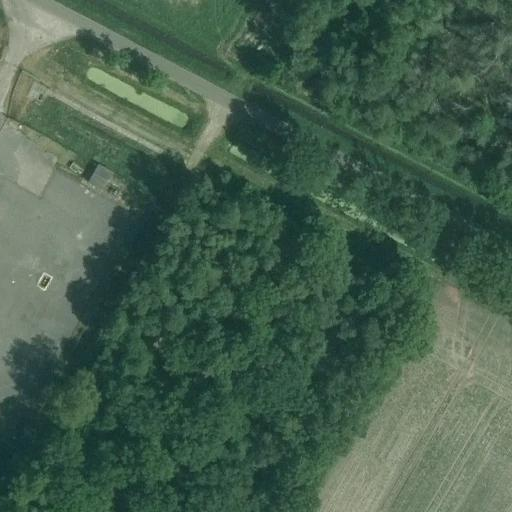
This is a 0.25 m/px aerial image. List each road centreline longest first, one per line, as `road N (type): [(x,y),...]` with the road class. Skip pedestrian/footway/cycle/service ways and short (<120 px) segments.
road 1 (unclassified): [(511,250),(36,0)]
road 2 (track): [(62,511),(50,421),(228,101)]
